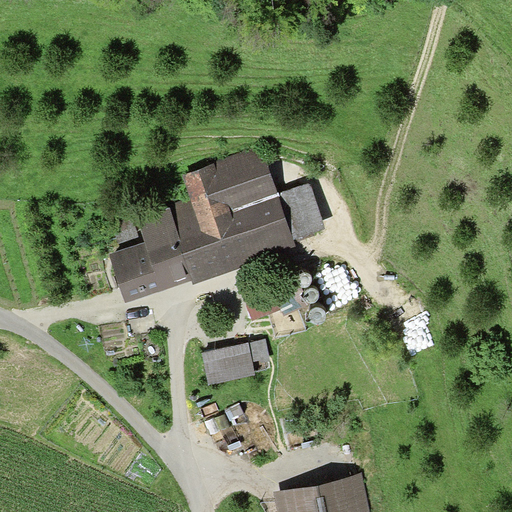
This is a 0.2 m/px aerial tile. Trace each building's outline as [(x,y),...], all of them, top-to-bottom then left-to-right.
[(193,282),(296,246),(293,238),(278,192),(261,145),(213,161),(214,163),(182,174),(190,197),(166,205),(167,207),(136,217),(144,240),(109,252),(125,301),(192,279),(193,282)] [(310,182),(278,192),(293,238),(325,227),(310,182)] [(265,338),(249,342),(253,361),(260,359),(261,362),(270,360),(265,338)] [(202,352),(208,384),(255,373),(253,361),(249,342),(249,341),(202,352)] [(370,511),(363,474),(275,491),(278,511),(370,511)]
